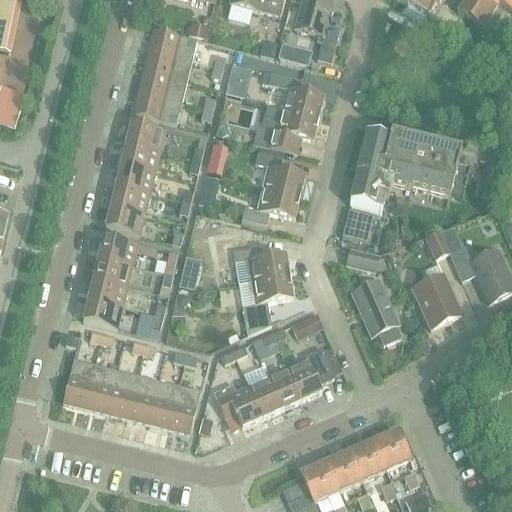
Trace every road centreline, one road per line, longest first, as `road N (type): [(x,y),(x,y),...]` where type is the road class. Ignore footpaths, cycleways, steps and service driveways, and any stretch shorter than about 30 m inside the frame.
road 1 (residential): [(19,433),(124,0)]
road 2 (residential): [(370,411),(308,265),(365,28),(361,0)]
road 3 (unclassified): [(0,302),(74,0)]
road 4 (residential): [(19,433),(220,478)]
road 5 (residential): [(220,478),(370,411)]
road 6 (residential): [(370,411),(511,329)]
